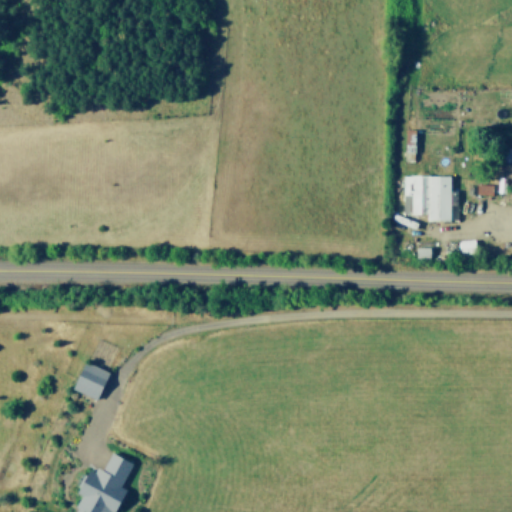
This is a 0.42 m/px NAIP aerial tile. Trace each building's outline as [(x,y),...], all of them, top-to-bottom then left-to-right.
[(511,149),(509,149),(508,162),(499,162),(498,177),(507,178),(506,197),(511,196),(511,149)] [(402,213),(426,213),(426,220),(449,220),(449,204),(456,205),(456,190),(448,190),(448,175),(403,174),(402,213)] [(491,195),(492,184),(475,183),(474,194),(491,195)] [(459,253),(474,252),(474,239),(459,240),(459,253)] [(428,257),(428,247),(414,247),(415,257),(428,257)] [(107,371),(81,360),(69,388),(95,399),(107,371)] [(130,463),(109,453),(99,472),(86,465),(73,492),(79,495),(71,511),(109,511),(121,488),(119,487),(130,463)]
